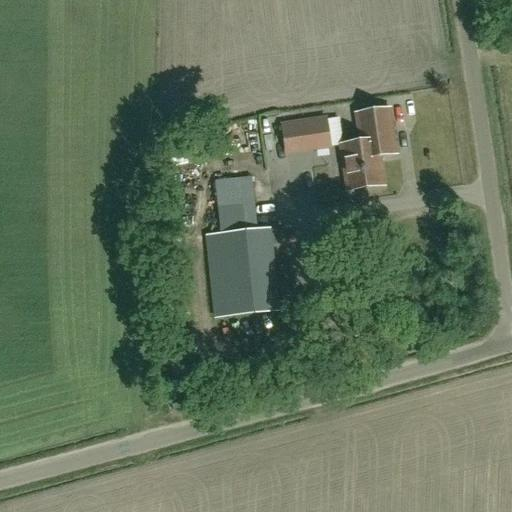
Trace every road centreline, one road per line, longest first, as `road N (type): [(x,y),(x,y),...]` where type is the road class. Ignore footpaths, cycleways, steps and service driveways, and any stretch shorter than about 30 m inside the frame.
road 1 (unclassified): [(0,483),(510,344)]
road 2 (unclassified): [(510,344),(457,0)]
